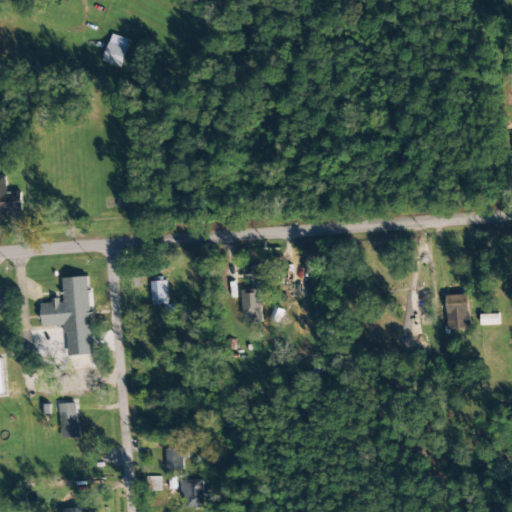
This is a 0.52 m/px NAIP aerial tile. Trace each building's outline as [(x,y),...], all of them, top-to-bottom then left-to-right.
[(104,63),(123,67),(129,39),(110,35),(104,63)] [(23,212),(22,192),(7,192),(6,176),(0,175),(0,217),(8,217),(8,212),(23,212)] [(93,355),(89,277),(63,278),(64,301),(41,302),(42,327),(66,326),(67,356),(93,355)] [(151,282),(153,306),(168,305),(167,281),(151,282)] [(261,290),(242,290),(242,322),(262,321),(261,290)] [(447,329),(468,329),(467,295),(437,296),(437,314),(447,314),(447,329)] [(480,326),(498,325),(498,314),(480,315),(480,326)] [(78,438),(77,403),(59,404),(60,438),(78,438)] [(166,471),(183,470),(182,459),(187,459),(187,449),(165,449),(166,471)] [(168,479),(151,479),(152,493),(168,492),(168,479)] [(180,481),(181,499),(186,499),(186,508),(203,507),(202,480),(180,481)]
